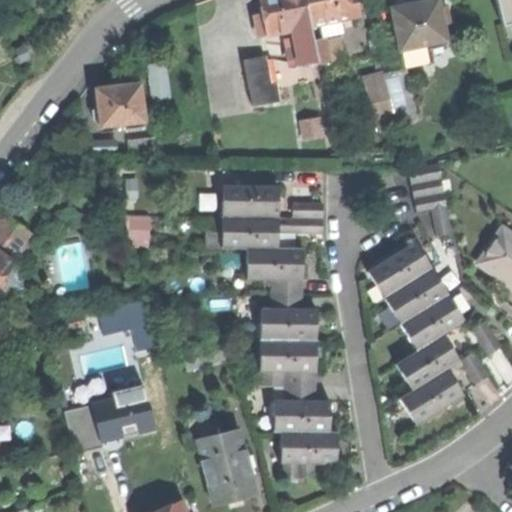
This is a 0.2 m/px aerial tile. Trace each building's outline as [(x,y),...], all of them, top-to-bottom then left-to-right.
[(258,0),(262,19),(267,40),(291,35),(310,31),(302,0),(258,0)] [(302,0),(310,31),(322,28),(325,40),(340,37),(338,24),(358,19),(353,0),(302,0)] [(401,49),(445,39),(436,0),(425,3),(414,5),(413,2),(411,0),(393,0),(392,4),(392,10),(401,49)] [(511,0),(495,0),(500,21),(511,18),(511,0)] [(260,42),(267,40),(262,19),(255,20),(260,42)] [(314,49),(310,31),(291,35),(293,47),(298,68),(311,65),(317,64),(314,49)] [(291,70),(298,68),(293,47),(286,49),(291,70)] [(326,47),(314,49),(317,64),(318,67),(318,70),(330,67),(326,47)] [(243,64),(248,92),(270,88),(265,60),(243,64)] [(171,98),(169,62),(149,63),(150,99),(171,98)] [(382,75),(382,76),(390,107),(395,124),(418,118),(405,69),(382,75)] [(366,81),(374,111),(390,107),(382,76),(366,81)] [(275,87),(270,88),(248,92),(251,108),(278,103),(275,87)] [(116,92),(95,94),(98,116),(99,124),(100,132),(124,129),(124,133),(143,131),(142,127),(144,126),(139,88),(116,92)] [(395,124),(390,107),(374,111),(378,129),(395,124)] [(300,128),(302,139),(318,137),(316,125),(300,128)] [(128,144),(129,160),(157,157),(155,142),(128,144)] [(407,172),(411,188),(441,181),(437,165),(407,172)] [(444,197),(441,181),(411,188),(414,203),(444,197)] [(222,191),(222,220),(278,221),(278,206),(278,191),(222,191)] [(452,235),(444,197),(414,203),(417,216),(431,212),(437,238),(452,235)] [(292,206),(292,221),(323,221),(323,206),(292,206)] [(222,251),(246,251),(278,252),(278,236),(278,221),(222,220),(222,235),(222,251)] [(292,221),(278,221),(278,236),(292,236),(292,221)] [(323,221),(292,221),(292,236),(293,236),(323,236),(323,221)] [(511,234),(502,228),(478,262),(511,286),(511,234)] [(206,251),(222,251),(222,235),(207,235),(206,251)] [(292,236),(278,236),(278,252),(293,252),(293,242),(293,236),(292,236)] [(0,242),(0,257),(13,267),(21,257),(0,242)] [(415,244),(408,248),(416,260),(423,256),(415,244)] [(382,283),(390,295),(424,274),(431,270),(423,256),(416,260),(408,248),(368,274),(376,287),(382,283)] [(246,282),(273,282),(302,282),(302,269),(303,252),(293,252),(278,252),(246,251),(246,282)] [(0,290),(4,294),(8,289),(1,284),(13,267),(0,257),(0,290)] [(19,271),(13,267),(1,284),(8,289),(16,294),(24,292),(19,271)] [(439,282),(431,270),(424,274),(432,286),(439,282)] [(398,308),(407,322),(441,301),(448,297),(439,282),(432,286),(424,274),(390,295),(384,299),(392,312),(398,308)] [(273,282),(273,297),(302,297),(302,282),(273,282)] [(380,293),(384,299),(390,295),(382,283),(376,287),(380,293)] [(273,297),(273,312),(302,312),(302,297),(273,297)] [(455,309),(448,297),(441,301),(449,313),(455,309)] [(133,327),(136,348),(155,345),(148,300),(99,307),(103,332),(133,327)] [(416,335),(423,348),(436,340),(443,336),(464,323),(455,309),(449,313),(441,301),(407,322),(400,326),(409,340),(416,335)] [(396,319),(400,326),(407,322),(398,308),(392,312),(396,319)] [(269,329),(268,343),(317,343),(317,327),(308,327),(308,312),(302,312),(273,312),(260,312),(260,329),(269,329)] [(317,312),(308,312),(308,327),(317,327),(317,320),(317,312)] [(68,323),(71,332),(85,328),(82,319),(68,323)] [(471,331),(488,356),(500,348),(484,323),(471,331)] [(260,329),(260,343),(268,343),(269,329),(260,329)] [(413,346),(416,352),(423,348),(416,335),(409,340),(413,346)] [(451,349),(443,336),(436,340),(444,353),(451,349)] [(411,375),(419,388),(440,375),(447,370),(460,362),(451,349),(444,353),(436,340),(423,348),(416,352),(396,365),(404,379),(411,375)] [(268,358),(267,374),(286,374),(316,375),(316,359),(317,343),(268,343),(260,343),(260,358),(268,358)] [(473,354),(460,362),(474,386),(488,377),(473,354)] [(183,361),(186,375),(200,371),(196,358),(183,361)] [(260,358),(260,374),(267,374),(268,358),(260,358)] [(447,370),(440,375),(448,387),(455,383),(447,370)] [(259,388),(286,388),(286,374),(267,374),(260,374),(259,388)] [(286,374),(286,388),(316,389),(316,375),(286,374)] [(415,409),(423,422),(464,397),(455,383),(448,387),(440,375),(419,388),(412,392),(400,400),(408,413),(415,409)] [(408,386),(412,392),(419,388),(411,375),(404,379),(408,386)] [(144,385),(64,405),(75,449),(155,430),(144,385)] [(286,388),(285,404),(316,404),(316,389),(286,388)] [(282,420),(282,435),(330,435),(330,419),(322,419),(322,404),(316,404),(285,404),(275,404),(274,420),(282,420)] [(416,426),(423,422),(415,409),(408,413),(412,420),(416,426)] [(195,429),(199,443),(222,437),(219,424),(195,429)] [(234,504),(255,499),(239,433),(222,437),(199,443),(197,443),(213,509),(234,504)] [(315,465),(338,466),(338,450),(330,450),(330,435),(282,435),(282,450),(290,450),(290,465),(315,465)] [(338,435),(330,435),(330,450),(338,450),(338,443),(338,435)] [(284,465),(290,465),(290,450),(282,450),(282,465),(284,465)] [(315,480),(315,465),(290,465),(284,465),(284,480),(315,480)]
